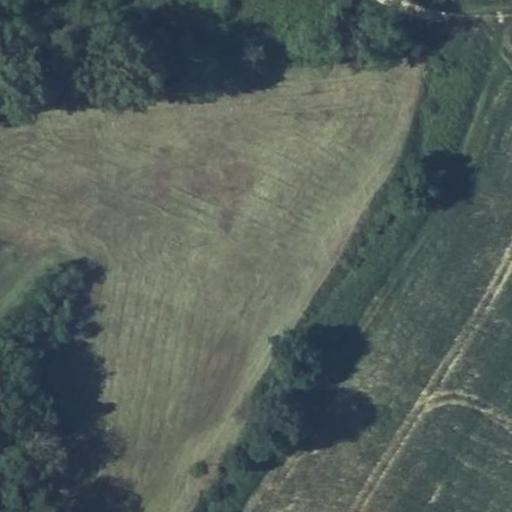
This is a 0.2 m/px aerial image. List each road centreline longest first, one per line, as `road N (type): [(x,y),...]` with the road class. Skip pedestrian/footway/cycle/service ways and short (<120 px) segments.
road 1 (track): [(244,511),(439,205),(495,58),(485,19)]
road 2 (track): [(511,14),(455,20),(404,13),(382,0)]
